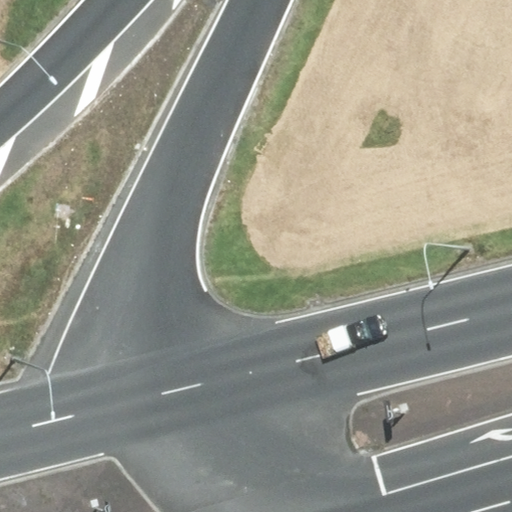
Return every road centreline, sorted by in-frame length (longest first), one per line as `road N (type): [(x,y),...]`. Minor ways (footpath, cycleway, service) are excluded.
road 1 (motorway): [(152,396),(132,315),(142,234),(254,0)]
road 2 (primary): [(152,396),(511,308)]
road 3 (motorway): [(358,511),(240,472),(184,437),(152,396)]
road 4 (motorway): [(0,116),(116,0)]
road 5 (primary): [(0,433),(152,396)]
